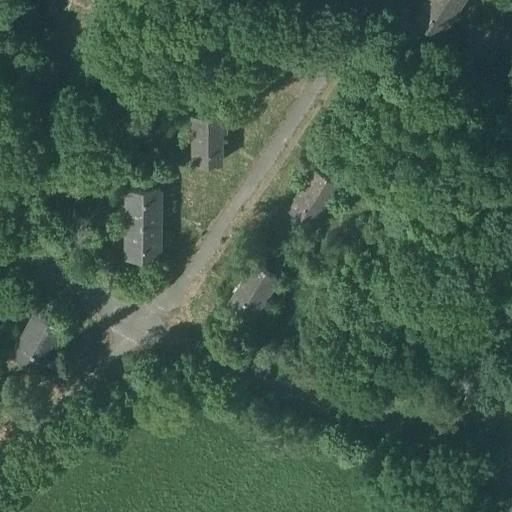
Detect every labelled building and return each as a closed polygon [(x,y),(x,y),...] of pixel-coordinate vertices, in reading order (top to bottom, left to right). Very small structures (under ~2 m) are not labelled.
[(461,0),(427,0),(415,18),(439,34),(461,0)] [(313,40),(294,27),(261,76),(279,88),(313,40)] [(226,129),(226,111),(192,111),(193,160),(222,160),(221,129),(226,129)] [(340,181),(312,162),(302,178),(306,180),(289,206),(313,222),(340,181)] [(162,186),(126,185),(125,220),(157,220),(157,207),(161,207),(162,186)] [(289,230),(271,218),(264,228),(283,240),(289,230)] [(157,220),(125,220),(125,255),(160,255),(161,234),(156,234),(157,220)] [(283,240),(264,228),(258,238),(276,250),(283,240)] [(279,274),(250,256),(241,271),(244,273),(227,300),(252,316),(279,274)] [(36,308),(12,351),(37,365),(52,338),(55,340),(65,323),(36,308)] [(511,409),(471,387),(458,411),(511,440),(511,409)]
